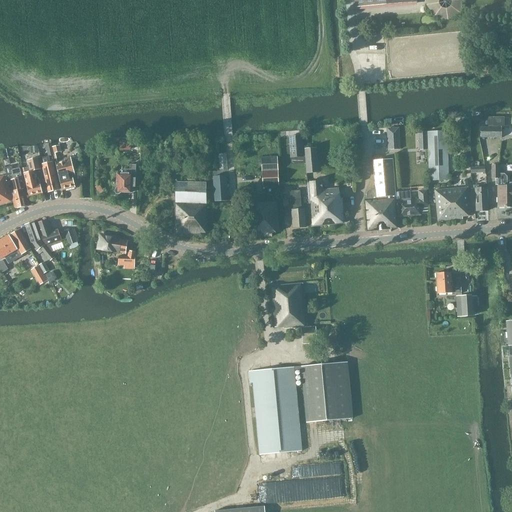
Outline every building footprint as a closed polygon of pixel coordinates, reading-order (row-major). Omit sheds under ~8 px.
[(354,0),(355,8),(417,3),(416,0),(354,0)] [(422,0),(424,19),(451,18),(450,0),(422,0)] [(488,117),(488,120),(488,127),(480,127),(480,137),(501,138),(501,128),(504,128),(504,118),(488,117)] [(429,180),(448,179),(447,131),(428,131),(429,180)] [(427,135),(416,135),(416,150),(427,150),(427,135)] [(301,136),(294,136),(289,137),(290,158),(302,157),(301,136)] [(120,137),(112,138),(109,138),(109,143),(119,142),(119,150),(130,149),(130,145),(141,145),(141,142),(130,143),(130,141),(120,141),(120,137)] [(306,174),(317,173),(316,148),(304,149),(306,174)] [(40,158),(41,165),(48,192),(58,190),(51,163),(50,163),(48,156),(40,158)] [(55,163),(62,191),(75,187),(72,176),(75,175),(70,157),(64,159),(64,160),(55,163)] [(30,172),(24,173),(26,186),(29,196),(42,193),(39,183),(38,178),(35,179),(34,171),(40,169),(38,158),(28,160),(30,172)] [(277,158),(271,158),(261,158),(263,186),(278,185),(277,158)] [(366,198),(364,198),(367,231),(391,229),(390,228),(398,228),(397,217),(396,203),(393,160),(373,161),(375,190),(369,190),(366,194),(366,198)] [(10,166),(5,168),(9,180),(15,209),(25,206),(21,189),(24,189),(24,186),(26,186),(24,173),(22,164),(19,165),(18,167),(18,168),(13,169),(12,167),(10,166)] [(134,187),(135,165),(130,165),(129,170),(125,169),(124,175),(117,174),(117,189),(115,190),(115,192),(117,194),(119,194),(120,192),(131,193),(131,187),(134,187)] [(511,201),(511,185),(507,186),(506,177),(503,174),(499,174),(498,165),(491,165),(491,178),(497,178),(498,186),(497,186),(497,208),(511,208),(511,207),(511,202),(511,201)] [(0,204),(12,201),(6,175),(0,176),(0,204)] [(227,201),(226,176),(219,176),(213,177),(214,201),(221,201),(227,201)] [(310,227),(345,223),(342,198),(340,198),(339,190),(324,191),(323,178),(306,180),(310,227)] [(200,233),(207,233),(206,183),(175,182),(175,234),(200,235),(200,233)] [(479,188),(479,185),(475,185),(476,211),(488,211),(487,188),(479,188)] [(468,187),(466,188),(451,189),(435,190),(438,221),(462,219),(462,217),(470,216),(468,187)] [(293,228),(306,227),(304,209),(301,209),(300,190),(290,191),(293,228)] [(399,202),(396,203),(397,217),(400,217),(421,215),(420,206),(428,205),(427,199),(426,190),(419,191),(419,200),(410,201),(410,196),(410,191),(398,192),(399,202)] [(279,232),(277,202),(247,202),(248,238),(271,237),(271,232),(279,232)] [(61,240),(57,230),(51,232),(46,220),(37,223),(42,241),(47,246),(61,240)] [(45,253),(48,250),(41,241),(34,222),(25,225),(31,244),(37,251),(41,248),(45,253)] [(19,229),(0,240),(0,259),(18,249),(21,255),(31,249),(19,229)] [(72,230),(64,233),(68,245),(76,242),(72,230)] [(98,249),(102,250),(125,255),(127,243),(118,241),(119,239),(101,236),(98,249)] [(162,246),(152,245),(151,269),(161,269),(162,246)] [(135,257),(135,252),(128,251),(127,257),(118,257),(117,263),(134,264),(135,257)] [(48,282),(39,266),(32,270),(41,286),(48,282)] [(437,294),(461,293),(460,273),(451,274),(451,273),(436,273),(437,294)] [(303,284),(271,287),(275,328),(283,327),(283,329),(301,327),(307,326),(303,284)] [(444,304),(455,303),(455,295),(444,296),(444,304)] [(471,296),(461,296),(462,316),(462,317),(472,316),(472,315),(471,296)] [(307,326),(301,327),(302,345),(317,343),(315,327),(307,327),(307,326)] [(259,455),(289,452),(301,451),(294,370),(302,370),(307,423),(352,419),(347,362),(249,372),(250,383),(253,382),(259,455)] [(316,459),(316,471),(341,471),(341,459),(316,459)]
